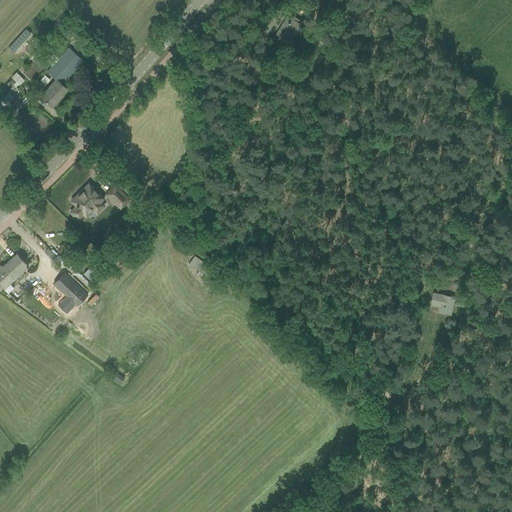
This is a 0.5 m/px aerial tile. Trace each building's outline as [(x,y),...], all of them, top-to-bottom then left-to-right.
[(277,41),(277,40),(285,45),(299,23),(293,19),(294,16),(289,13),(272,39),(273,39),(277,41)] [(8,48),(13,52),(28,36),(23,32),(8,48)] [(67,89),(62,84),(83,61),(68,48),(47,71),(55,79),(40,96),(52,107),(58,100),(57,99),(67,89)] [(11,77),(19,85),(24,80),(16,73),(11,77)] [(44,84),(49,79),(44,75),(39,80),(44,84)] [(0,100),(0,105),(2,108),(13,97),(7,92),(0,100)] [(103,205),(99,202),(103,198),(88,184),(72,201),(77,206),(71,212),(77,219),(83,213),(84,213),(90,207),(96,212),(103,205)] [(120,208),(129,199),(115,185),(106,194),(120,208)] [(58,252),(70,256),(72,248),(61,244),(58,252)] [(0,284),(0,285),(4,282),(7,285),(28,266),(16,254),(0,268),(0,284)] [(189,264),(211,281),(217,273),(194,256),(189,264)] [(90,267),(83,273),(92,281),(98,275),(90,267)] [(64,272),(53,284),(66,295),(58,304),(67,313),(75,304),(76,306),(87,294),(64,272)] [(423,272),(419,276),(422,281),(427,277),(423,272)] [(437,312),(438,312),(451,315),(452,315),(455,297),(448,295),(432,292),(430,305),(438,308),(437,312)] [(112,378),(120,384),(124,379),(116,372),(112,378)]
